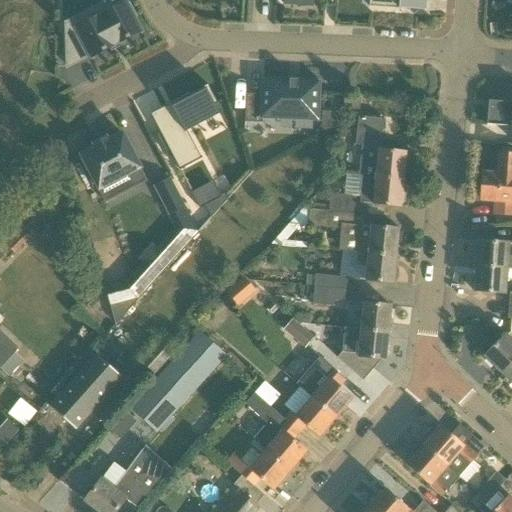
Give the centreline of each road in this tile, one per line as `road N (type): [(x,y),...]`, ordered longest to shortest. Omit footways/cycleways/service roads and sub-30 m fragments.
road 1 (residential): [(425,371),(462,59)]
road 2 (residential): [(194,44),(437,50),(462,59)]
road 3 (residential): [(312,511),(425,371)]
road 4 (residential): [(83,105),(194,44)]
